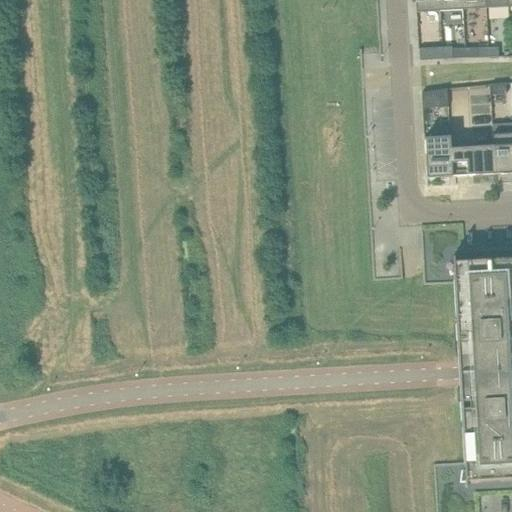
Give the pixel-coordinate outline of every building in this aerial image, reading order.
[(440,11),(438,0),(415,0),(416,13),(440,11)] [(461,0),(438,0),(440,11),(462,10),(461,0)] [(484,0),(461,0),(462,10),(485,9),(484,0)] [(508,7),(507,0),(484,0),(485,9),(486,9),(485,0),(506,0),(507,7),(508,7)] [(451,47),(442,48),(442,60),(452,59),(451,49),(451,47)] [(419,49),(419,61),(442,60),(442,48),(419,49)] [(478,58),(488,58),(488,48),(477,48),(478,58)] [(488,58),(498,58),(498,48),(488,48),(488,58)] [(505,84),(491,85),(492,96),(506,94),(505,84)] [(447,89),(421,93),(422,109),(448,108),(447,89)] [(511,174),(511,123),(492,125),(493,147),(494,175),(511,174)] [(454,150),(454,149),(450,149),(450,137),(424,139),(426,179),(455,177),(455,176),(452,176),(451,150),(454,150)] [(493,147),(471,148),(473,176),(494,175),(493,147)] [(473,176),(471,148),(461,148),(454,149),(454,150),(451,150),(452,176),(455,176),(455,177),(463,177),(473,176)] [(453,258),(451,258),(452,263),(453,282),(453,284),(455,325),(456,334),(456,338),(456,342),(457,348),(457,356),(457,358),(457,361),(458,367),(458,379),(459,386),(459,389),(459,391),(459,398),(460,404),(460,409),(460,410),(461,421),(463,464),(465,483),(465,488),(467,488),(466,483),(511,480),(511,259),(454,263),(453,258)]
